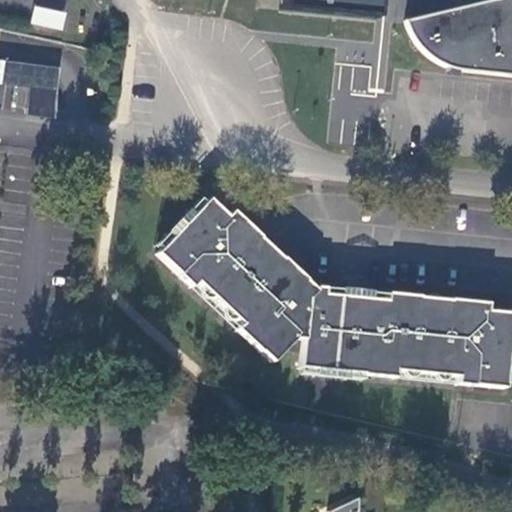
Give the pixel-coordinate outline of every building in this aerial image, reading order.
[(383,0),(283,0),(283,10),(374,20),(381,21),(383,0)] [(511,0),(488,0),(404,21),(407,30),(411,38),(415,44),(421,51),(427,57),(434,61),(442,66),(447,68),(511,76),(511,0)] [(33,6),(30,24),(62,30),(66,11),(33,6)] [(56,91),(27,88),(25,110),(54,112),(56,91)] [(454,385),(488,388),(493,370),(498,361),(502,357),(507,356),(511,316),(494,314),(479,312),(480,306),(459,303),(459,302),(447,301),(446,303),(385,296),(384,303),(319,296),(258,240),(259,239),(252,232),(251,234),(243,227),(229,213),(225,217),(206,201),(156,254),(190,287),(195,282),(239,325),(235,331),(270,364),(292,341),(299,342),(298,369),(393,379),(394,372),(454,379),(454,385)] [(503,389),(507,356),(502,357),(498,361),(493,370),(488,388),(503,389)] [(358,511),(359,499),(327,511),(358,511)]
